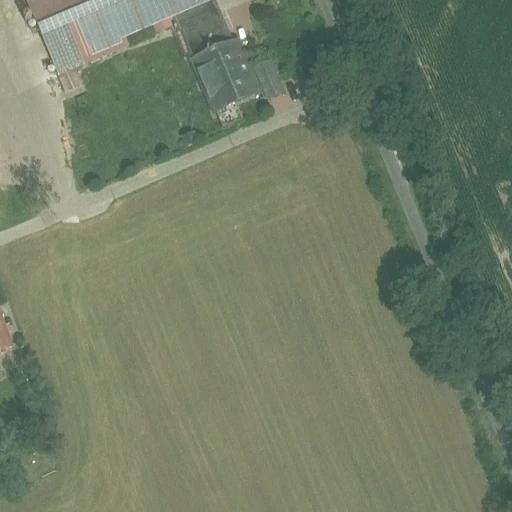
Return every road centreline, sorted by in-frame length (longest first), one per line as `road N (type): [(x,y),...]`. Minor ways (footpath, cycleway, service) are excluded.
road 1 (unclassified): [(511,449),(327,0)]
road 2 (track): [(0,244),(364,89)]
